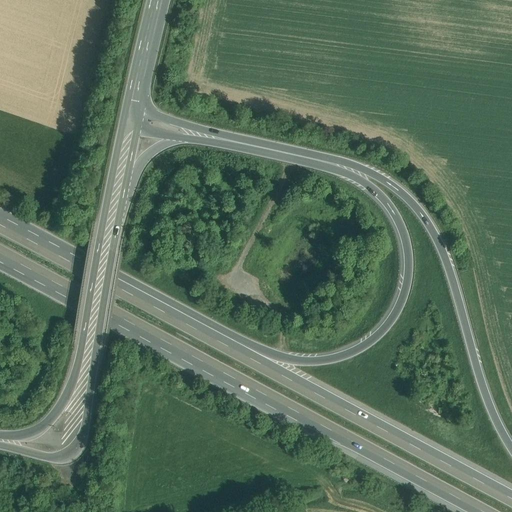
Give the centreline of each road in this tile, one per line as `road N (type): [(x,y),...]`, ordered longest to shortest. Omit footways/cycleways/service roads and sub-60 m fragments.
road 1 (motorway): [(511,443),(481,382),(449,267),(403,197),(359,169),(207,133),(135,104)]
road 2 (motorway): [(0,253),(484,511)]
road 3 (motorway): [(174,137),(350,178),(388,205),(407,247),(398,309),(358,349),(314,361),(227,346)]
road 4 (motorway): [(511,498),(227,346)]
road 5 (motorway): [(227,346),(0,224)]
road 6 (motorway): [(95,317),(56,416),(37,432),(0,435)]
road 7 (primary): [(64,456),(85,428),(95,317)]
road 8 (primary): [(119,187),(95,317)]
